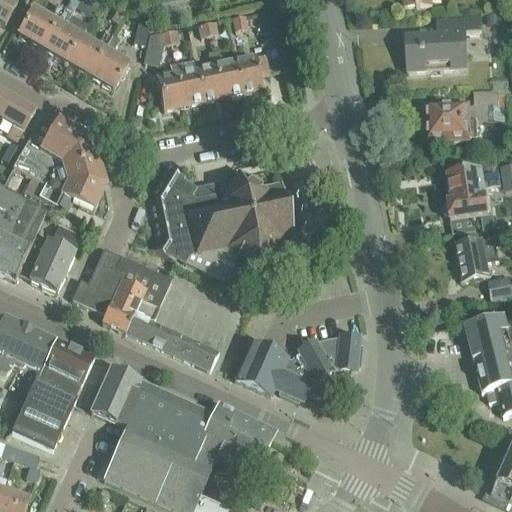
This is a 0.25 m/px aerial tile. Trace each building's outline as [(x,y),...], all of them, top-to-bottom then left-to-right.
[(0,0),(0,28),(4,31),(16,10),(0,0)] [(42,54),(71,2),(72,0),(63,0),(58,11),(50,24),(33,14),(18,39),(42,54)] [(187,11),(184,0),(177,0),(153,5),(156,18),(187,11)] [(433,11),(432,0),(403,0),(404,12),(433,11)] [(80,42),(63,32),(78,6),(71,2),(42,54),(66,67),(80,42)] [(119,29),(126,16),(119,12),(111,25),(119,29)] [(249,33),(246,20),(231,23),(234,37),(249,33)] [(145,51),(150,30),(139,24),(133,49),(145,51)] [(467,76),(466,43),(482,42),(481,25),(436,27),(437,42),(406,44),(408,79),(467,76)] [(218,40),(215,27),(207,29),(209,42),(218,40)] [(209,42),(207,29),(197,31),(200,44),(209,42)] [(179,48),(177,35),(167,37),(170,50),(179,48)] [(158,72),(163,51),(170,50),(167,37),(149,40),(143,68),(158,72)] [(89,80),(111,42),(105,38),(97,51),(80,42),(66,67),(89,80)] [(113,95),(128,69),(111,59),(119,46),(111,42),(89,80),(113,95)] [(242,99),(235,67),(220,70),(218,60),(213,61),(222,103),(242,99)] [(222,103),(213,61),(208,62),(210,72),(196,75),(203,107),(222,103)] [(259,81),(269,79),(265,62),(256,64),(255,62),(235,67),(242,99),(262,95),(259,81)] [(203,107),(196,75),(180,78),(178,68),(174,69),(183,111),(203,107)] [(183,111),(174,69),(169,70),(171,80),(156,83),(163,115),(183,111)] [(0,123),(1,125),(12,103),(0,96),(0,123)] [(504,127),(504,98),(474,97),(474,111),(470,113),(470,107),(425,109),(426,149),(472,148),(472,145),(477,144),(478,128),(504,127)] [(22,137),(34,116),(12,103),(1,125),(12,131),(7,140),(16,145),(22,136),(22,137)] [(97,164),(91,144),(57,125),(40,156),(26,148),(12,174),(44,190),(46,191),(52,177),(97,164)] [(12,170),(21,154),(9,147),(0,163),(12,170)] [(106,192),(97,164),(52,177),(46,191),(44,190),(38,203),(66,218),(71,207),(93,217),(106,192)] [(511,170),(500,173),(504,197),(511,195),(511,170)] [(295,249),(282,188),(261,192),(238,177),(225,198),(213,190),(195,193),(183,186),(184,183),(168,173),(147,204),(156,244),(151,253),(169,264),(171,262),(184,270),(189,264),(196,268),(198,265),(207,263),(208,267),(237,261),(259,276),(274,253),(295,249)] [(488,221),(485,194),(500,192),(498,179),(483,181),(482,176),(447,180),(451,206),(447,207),(450,227),(488,221)] [(46,217),(2,193),(0,191),(0,279),(14,286),(16,280),(56,298),(73,260),(47,248),(46,250),(33,244),(46,217)] [(499,267),(496,251),(511,247),(511,234),(493,237),(494,243),(456,250),(463,288),(489,283),(487,269),(499,267)] [(54,238),(50,247),(74,258),(79,249),(54,238)] [(154,325),(161,309),(171,286),(121,263),(116,261),(104,255),(88,289),(79,286),(71,307),(104,322),(101,327),(209,376),(218,358),(170,336),(153,329),(154,325)] [(511,303),(511,290),(510,281),(488,287),(493,308),(511,303)] [(511,353),(505,327),(511,324),(511,314),(503,317),(505,324),(466,334),(482,400),(486,399),(489,410),(499,408),(503,423),(511,420),(511,353)] [(38,375),(53,343),(5,320),(3,322),(0,321),(0,375),(9,380),(14,368),(23,373),(24,369),(38,375)] [(330,374),(329,372),(336,371),(336,373),(355,375),(355,372),(359,372),(361,352),(358,351),(359,343),(338,340),(338,343),(333,343),(328,343),(325,344),(320,345),(315,347),(314,345),(297,354),(298,356),(295,358),(293,359),(291,361),(290,363),(286,361),(287,360),(252,343),(234,384),(270,401),(274,393),(280,395),(278,399),(297,407),(299,404),(302,405),(310,388),(308,387),(313,382),(314,384),(330,374)] [(81,390),(94,362),(53,343),(38,375),(26,401),(28,401),(69,419),(75,406),(71,404),(78,388),(81,390)] [(255,478),(271,444),(215,418),(213,420),(138,386),(138,385),(111,372),(91,417),(127,433),(104,484),(164,511),(224,511),(199,501),(217,461),(255,478)] [(52,456),(69,419),(28,401),(12,438),(52,456)] [(511,511),(511,446),(487,502),(509,511),(511,511)] [(14,466),(18,454),(0,447),(0,470),(11,475),(14,466)] [(35,473),(39,461),(18,454),(14,466),(29,472),(25,484),(35,487),(39,474),(35,473)] [(105,508),(111,497),(102,493),(97,504),(105,508)] [(0,511),(26,511),(29,504),(4,495),(0,506),(0,511)]
